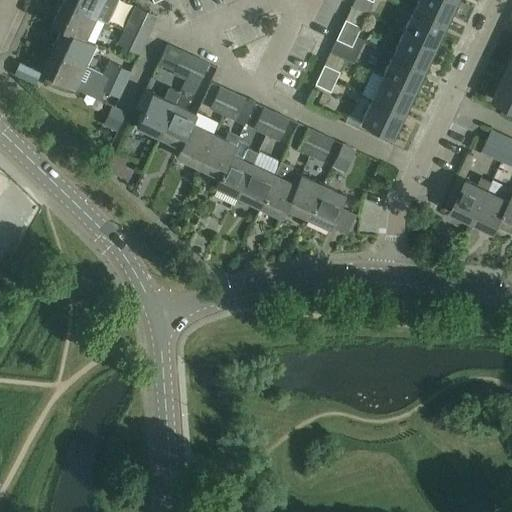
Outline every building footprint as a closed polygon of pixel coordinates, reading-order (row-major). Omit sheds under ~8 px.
[(62,0),(61,2),(102,22),(104,23),(109,13),(97,7),(100,0),(62,0)] [(453,0),(417,0),(413,9),(445,24),(456,1),(453,0)] [(102,22),(61,2),(51,24),(61,28),(92,43),(102,22)] [(445,24),(413,9),(403,31),(435,46),(445,24)] [(128,18),(122,31),(144,41),(150,28),(128,18)] [(344,20),(340,29),(355,36),(359,27),(344,20)] [(310,34),(327,38),(330,26),(313,21),(310,34)] [(248,45),(255,42),(247,22),(240,25),(248,45)] [(92,43),(61,28),(51,50),(82,65),(92,43)] [(355,36),(340,29),(335,38),(351,45),(355,36)] [(144,41),(122,31),(116,44),(138,54),(144,41)] [(435,46),(403,31),(392,53),(424,69),(435,46)] [(82,65),(51,50),(40,72),(72,87),(82,65)] [(185,79),(195,58),(183,53),(173,73),(185,79)] [(392,53),(382,76),(413,91),(424,69),(392,53)] [(511,54),(502,75),(511,79),(511,54)] [(206,64),(195,58),(185,79),(197,84),(206,64)] [(102,74),(124,84),(130,72),(108,61),(102,74)] [(81,79),(97,84),(101,69),(85,64),(81,79)] [(319,74),(334,81),(338,72),(323,64),(319,74)] [(102,74),(96,86),(118,97),(124,84),(102,74)] [(334,81),(319,74),(314,83),(330,90),(334,81)] [(511,79),(502,75),(491,98),(511,107),(511,79)] [(382,76),(371,98),(403,114),(413,91),(382,76)] [(222,114),(232,93),(219,87),(210,108),(222,114)] [(150,93),(147,99),(136,124),(158,135),(173,103),(178,92),(171,89),(166,90),(162,98),(150,93)] [(244,99),(232,93),(222,114),(235,120),(244,99)] [(403,114),(371,98),(360,121),(392,137),(403,114)] [(196,114),(173,103),(158,135),(180,145),(181,146),(191,124),(196,114)] [(118,131),(126,112),(115,107),(106,125),(118,131)] [(265,134),(275,113),(263,108),(253,128),(265,134)] [(275,113),(265,134),(278,140),(288,119),(275,113)] [(181,146),(180,145),(175,155),(198,166),(213,134),(191,124),(181,146)] [(309,155),(318,134),(305,128),(295,149),(309,155)] [(501,161),(511,139),(491,130),(481,152),(501,161)] [(198,166),(219,175),(220,176),(231,154),(230,154),(238,137),(228,132),(225,140),(213,134),(198,166)] [(331,140),(318,134),(309,155),(322,161),(331,140)] [(511,140),(511,139),(501,161),(511,166),(511,140)] [(343,171),(353,150),(342,145),(332,166),(343,171)] [(220,176),(219,175),(214,186),(237,196),(252,164),(258,153),(247,148),(242,160),(231,154),(220,176)] [(274,175),(252,164),(237,196),(259,207),(274,175)] [(300,174),(295,184),(296,185),(286,208),(307,218),(323,185),(300,174)] [(295,184),(274,175),(259,207),(282,217),(286,208),(296,185),(295,184)] [(477,185),(465,179),(450,211),(472,222),(487,190),(491,182),(480,177),(477,185)] [(323,185),(307,218),(329,228),(344,195),(323,185)] [(487,190),(472,222),(495,232),(499,223),(498,222),(509,200),(487,190)] [(511,192),(509,200),(498,222),(499,223),(511,228),(511,192)]
